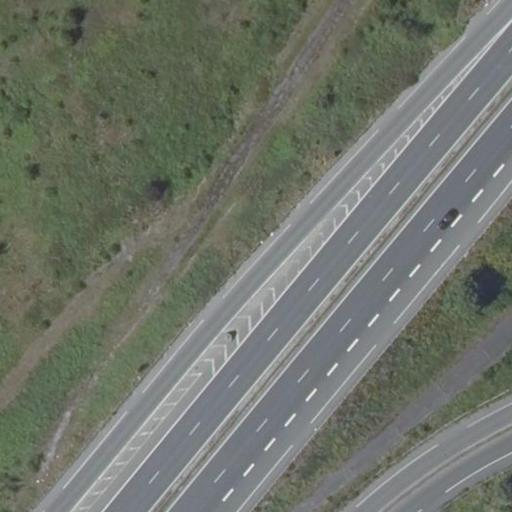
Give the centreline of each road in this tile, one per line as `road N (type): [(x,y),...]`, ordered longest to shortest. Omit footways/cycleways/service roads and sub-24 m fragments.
road 1 (trunk): [(511,17),(398,124),(52,511)]
road 2 (trunk): [(511,49),(137,511)]
road 3 (trunk): [(191,511),(511,128)]
road 4 (trunk): [(511,413),(420,463),(361,511)]
road 5 (trunk): [(407,511),(511,446)]
